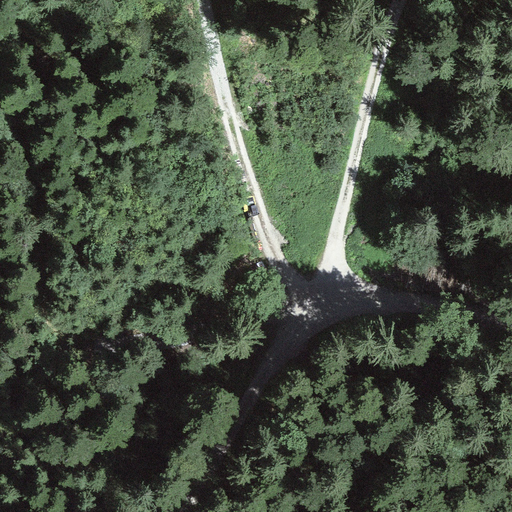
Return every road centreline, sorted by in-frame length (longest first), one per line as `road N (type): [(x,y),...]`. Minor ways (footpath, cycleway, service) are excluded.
road 1 (track): [(511,321),(409,296),(314,300),(287,283),(273,263),(208,0)]
road 2 (track): [(314,300),(345,213),(399,0)]
road 3 (track): [(184,511),(286,332),(314,300)]
